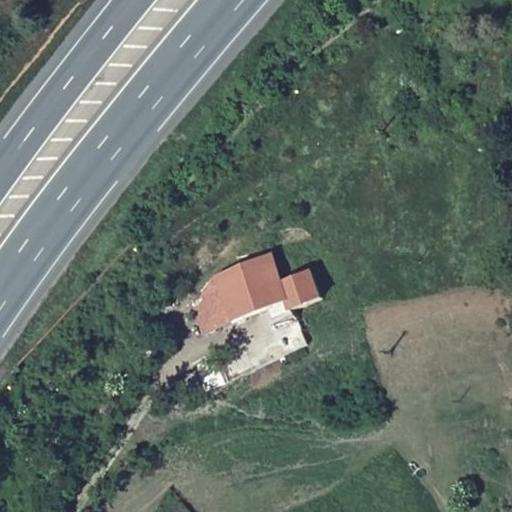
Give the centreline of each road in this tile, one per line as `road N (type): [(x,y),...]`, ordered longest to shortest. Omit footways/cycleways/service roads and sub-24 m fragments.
road 1 (motorway): [(0,305),(84,183),(238,0)]
road 2 (motorway): [(136,0),(0,176)]
